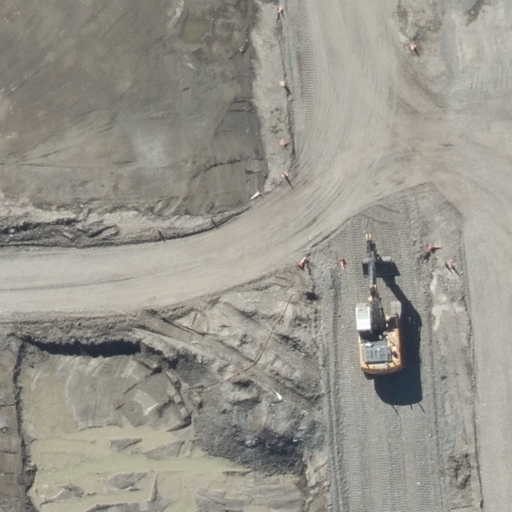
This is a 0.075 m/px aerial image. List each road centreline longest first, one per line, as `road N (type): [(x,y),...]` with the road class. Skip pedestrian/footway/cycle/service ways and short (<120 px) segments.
road 1 (residential): [(393,478),(345,0)]
road 2 (residential): [(393,478),(79,511)]
